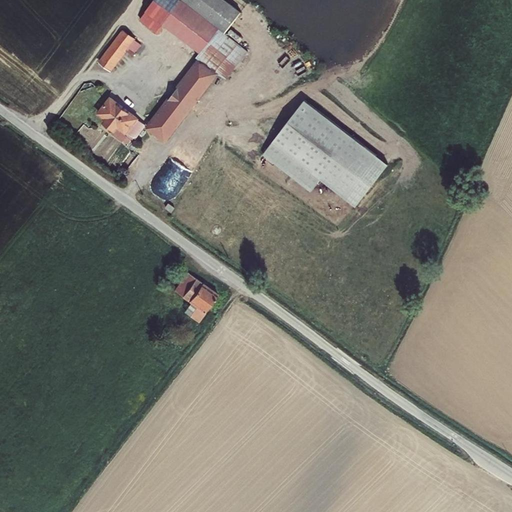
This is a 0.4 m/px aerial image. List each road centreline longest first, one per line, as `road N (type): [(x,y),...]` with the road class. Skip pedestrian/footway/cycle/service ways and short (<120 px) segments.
road 1 (unclassified): [(0,108),(511,476)]
road 2 (track): [(36,134),(139,0)]
